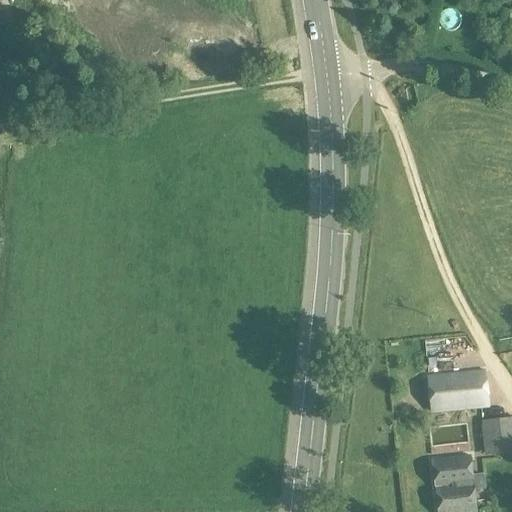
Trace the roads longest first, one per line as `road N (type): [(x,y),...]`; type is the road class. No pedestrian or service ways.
road 1 (secondary): [(300,511),(329,241),(328,73)]
road 2 (unclassified): [(511,391),(451,287),(398,131),(364,68)]
road 3 (unclassified): [(0,124),(328,73)]
road 4 (unclassified): [(511,85),(422,65),(364,68)]
